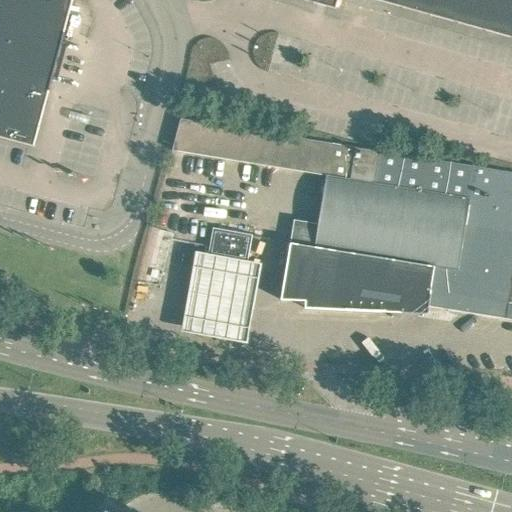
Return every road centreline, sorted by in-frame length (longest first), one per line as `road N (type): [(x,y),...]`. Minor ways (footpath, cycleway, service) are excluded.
road 1 (tertiary): [(511,461),(0,347)]
road 2 (tertiary): [(0,387),(481,511)]
road 3 (unclassified): [(0,222),(104,246),(136,225),(176,61),(161,0)]
road 4 (unknown): [(511,156),(250,91),(233,79),(228,59),(232,36),(256,8)]
